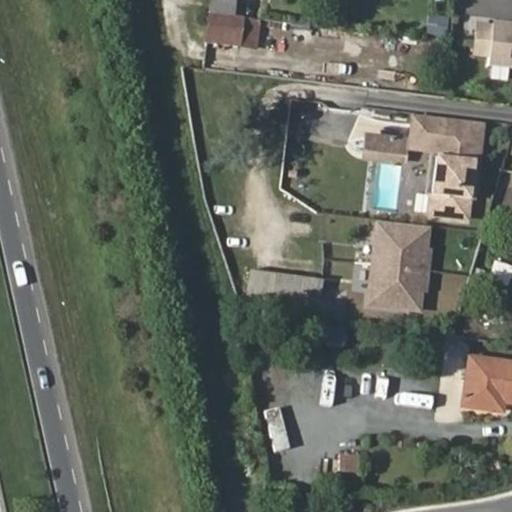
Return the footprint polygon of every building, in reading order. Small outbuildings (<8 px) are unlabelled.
[(210,0),(209,12),(233,14),(233,0),(210,0)] [(306,17),(307,0),(262,0),(262,13),(306,17)] [(234,43),(238,15),(233,14),(209,12),(207,40),(234,43)] [(445,38),(447,16),(424,14),(422,37),(445,38)] [(494,23),(479,21),(476,51),(491,52),(490,61),(511,63),(511,22),(494,20),(494,23)] [(466,68),(469,38),(455,37),(453,67),(466,68)] [(232,61),(234,43),(207,40),(205,58),(232,61)] [(368,60),(392,61),(393,49),(369,48),(368,60)] [(439,183),(437,202),(476,206),(482,145),(485,145),(487,123),(419,116),(417,136),(392,134),(391,144),(443,149),(442,155),(439,183)] [(439,183),(442,155),(436,154),(433,183),(439,183)] [(370,306),(419,311),(427,231),(378,227),(370,306)] [(491,261),(486,281),(506,287),(511,267),(491,261)] [(307,309),(311,281),(261,273),(257,301),(307,309)] [(511,384),(511,365),(464,355),(460,374),(511,384)] [(511,404),(511,384),(460,374),(453,403),(485,409),(487,400),(498,402),(511,404)] [(392,393),(391,404),(420,408),(421,397),(392,393)] [(487,400),(485,409),(496,411),(498,402),(487,400)] [(359,460),(340,460),(340,470),(358,471),(359,460)]
